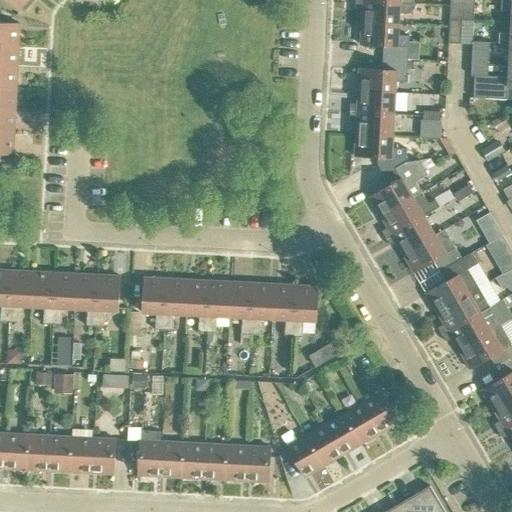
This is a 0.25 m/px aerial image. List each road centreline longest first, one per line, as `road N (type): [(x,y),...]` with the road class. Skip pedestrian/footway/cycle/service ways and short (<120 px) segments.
road 1 (residential): [(327,221),(280,241),(77,230),(79,156)]
road 2 (residential): [(327,221),(453,433)]
road 3 (residential): [(315,0),(309,182),(327,221)]
road 4 (residential): [(204,511),(1,501)]
road 5 (residential): [(511,230),(457,135),(458,49)]
road 6 (residential): [(453,433),(317,511)]
